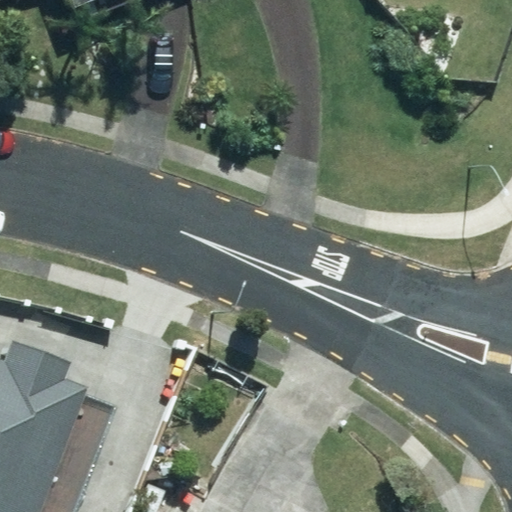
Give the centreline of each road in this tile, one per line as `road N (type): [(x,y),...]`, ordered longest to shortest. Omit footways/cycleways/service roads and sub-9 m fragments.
road 1 (residential): [(511,416),(191,268),(52,186)]
road 2 (residential): [(52,186),(208,218),(511,315)]
